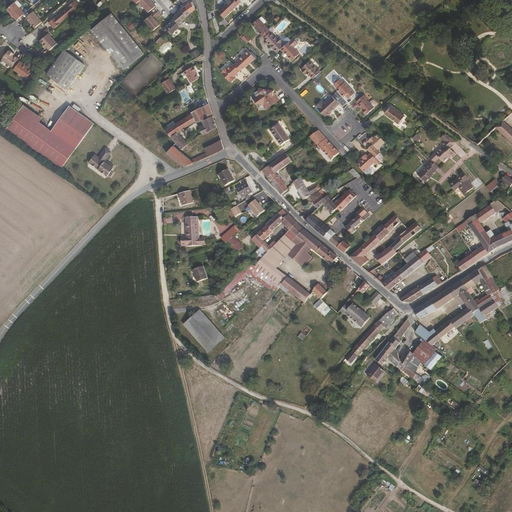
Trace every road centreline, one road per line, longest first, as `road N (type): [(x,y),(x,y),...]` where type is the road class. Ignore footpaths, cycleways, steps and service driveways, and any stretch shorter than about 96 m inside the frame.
road 1 (residential): [(230,152),(406,308),(511,245)]
road 2 (track): [(176,341),(209,511)]
road 3 (unclassified): [(0,335),(109,214)]
road 4 (residential): [(216,110),(268,72),(328,133)]
road 5 (residential): [(109,214),(142,190),(230,152)]
